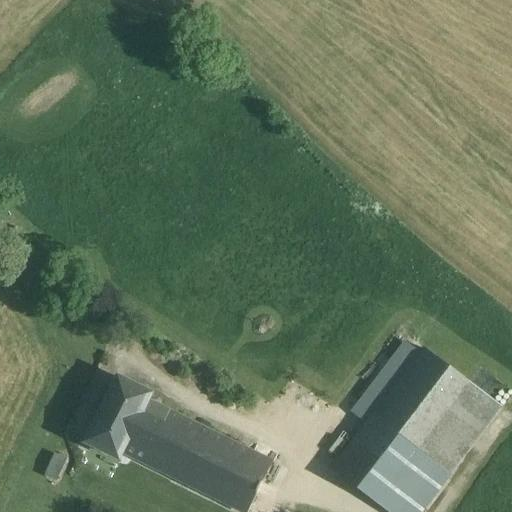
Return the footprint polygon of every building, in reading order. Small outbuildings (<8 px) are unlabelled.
[(410,344),(374,390),(354,416),(365,425),(421,353),(410,344)] [(365,425),(331,470),(386,511),(420,511),(500,408),(424,349),(421,353),(365,425)] [(153,396),(119,378),(85,444),(119,462),(123,455),(150,403),(153,396)] [(171,413),(150,403),(123,455),(144,465),(171,413)] [(246,511),(271,462),(171,413),(144,465),(235,510),(239,511),(246,511)] [(66,463),(56,459),(47,480),(56,484),(66,463)]
